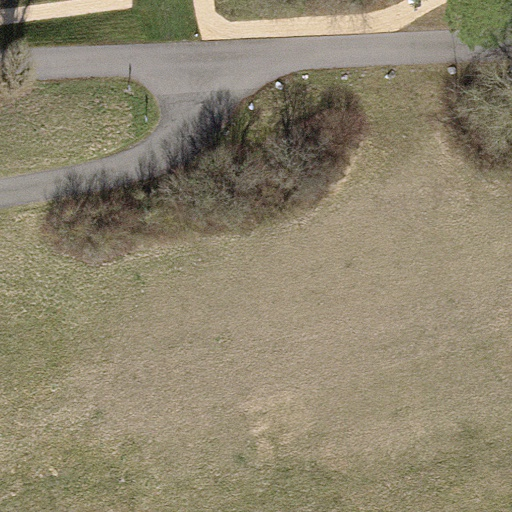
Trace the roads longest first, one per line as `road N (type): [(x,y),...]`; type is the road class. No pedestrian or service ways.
road 1 (unclassified): [(198,63),(511,48)]
road 2 (unclassified): [(198,63),(200,120),(161,157),(0,195)]
road 3 (unclassified): [(0,68),(198,63)]
